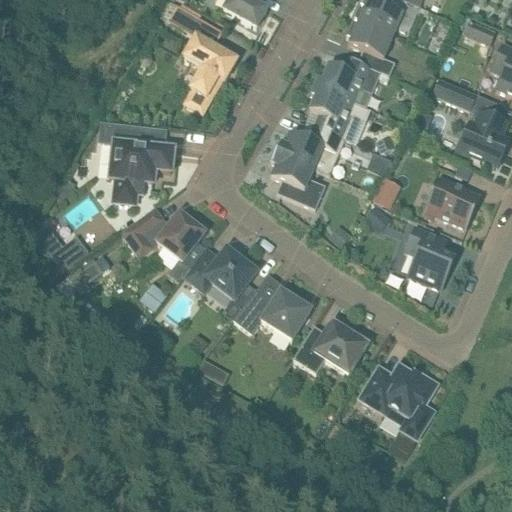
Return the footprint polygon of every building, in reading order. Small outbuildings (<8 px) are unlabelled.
[(260,0),(229,0),(222,13),(256,32),(267,13),(256,7),(260,0)] [(410,8),(392,0),(385,0),(381,10),(367,4),(364,10),(360,8),(353,24),(392,41),(397,31),(408,36),(416,17),(426,21),(429,15),(410,8)] [(222,36),(180,12),(177,10),(168,26),(194,41),(183,61),(201,72),(189,93),(191,94),(183,108),(202,119),(222,84),(224,85),(236,64),(214,51),(222,36)] [(357,67),(381,77),(389,80),(394,67),(383,62),(392,41),(353,24),(346,41),(350,43),(348,49),(362,55),(357,67)] [(496,36),(469,26),(463,40),(489,51),(496,36)] [(511,53),(502,49),(490,74),(501,79),(495,94),(511,101),(511,53)] [(313,90),(353,106),(358,93),(371,98),(381,77),(357,67),(343,61),(338,73),(328,69),(322,84),(317,82),(313,90)] [(476,99),(438,83),(431,100),(469,116),(476,99)] [(314,131),(344,144),(351,147),(360,125),(347,120),(353,106),(313,90),(310,98),(315,101),(309,115),(319,119),(314,131)] [(508,144),(501,141),(506,129),(479,117),(473,129),(469,127),(464,139),(462,139),(455,156),(469,162),(470,160),(497,172),(508,144)] [(173,153),(167,152),(146,150),(148,134),(99,128),(97,144),(113,145),(110,169),(117,170),(113,205),(135,207),(136,196),(142,197),(143,187),(153,188),(154,174),(170,176),(173,153)] [(275,156),(313,172),(318,161),(334,168),(344,144),(314,131),(306,128),(300,141),(289,136),(284,148),(279,146),(275,156)] [(308,183),(313,172),(275,156),(271,166),(276,168),(270,181),(281,185),(276,198),(315,214),(325,190),(308,183)] [(374,157),(369,174),(384,178),(389,161),(374,157)] [(373,204),(390,213),(402,190),(386,180),(373,204)] [(479,202),(472,199),(437,184),(424,216),(466,234),(479,202)] [(384,234),(391,217),(372,210),(366,227),(384,234)] [(178,217),(176,220),(167,232),(160,227),(151,215),(120,236),(139,262),(153,252),(157,247),(182,267),(204,237),(200,234),(203,231),(189,221),(187,224),(178,217)] [(440,294),(453,265),(440,260),(446,245),(414,231),(404,256),(415,260),(407,280),(440,294)] [(38,239),(31,252),(46,261),(69,273),(89,258),(76,241),(63,251),(48,232),(38,239)] [(234,306),(256,277),(250,273),(250,270),(242,264),(239,264),(226,254),(218,263),(205,253),(183,282),(204,298),(211,288),(234,306)] [(102,259),(95,265),(103,276),(110,270),(102,259)] [(93,262),(67,281),(77,294),(103,276),(95,265),(93,262)] [(153,289),(142,303),(156,314),(167,300),(153,289)] [(293,304),(280,295),(271,309),(266,305),(267,304),(255,295),(233,324),(252,339),(261,326),(291,345),(310,315),(305,312),(305,308),(296,303),(293,304)] [(313,330),(303,347),(292,364),(315,378),(325,364),(348,378),(366,350),(350,340),(351,333),(343,328),(337,331),(332,328),(325,338),(313,330)] [(225,388),(230,376),(203,363),(198,376),(225,388)] [(392,379),(378,371),(358,403),(373,412),(385,420),(402,429),(399,434),(416,444),(418,442),(434,416),(424,410),(437,389),(413,374),(411,377),(398,369),(392,379)]
